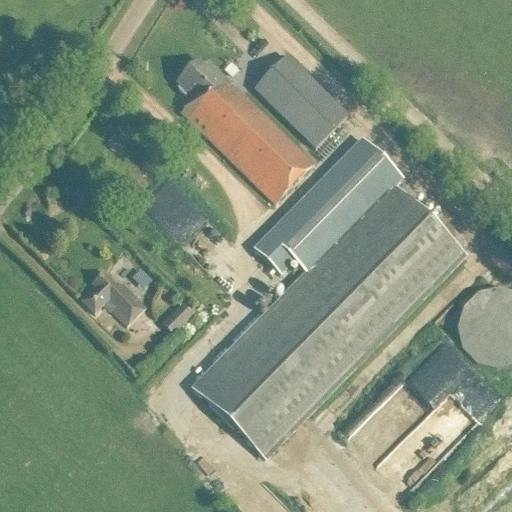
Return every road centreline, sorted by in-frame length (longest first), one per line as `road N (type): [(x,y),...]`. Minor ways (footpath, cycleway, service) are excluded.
road 1 (track): [(382,511),(238,479),(168,397),(235,322),(251,240),(391,99)]
road 2 (track): [(511,272),(460,221),(482,190),(290,0)]
road 3 (unclassified): [(0,201),(139,0)]
